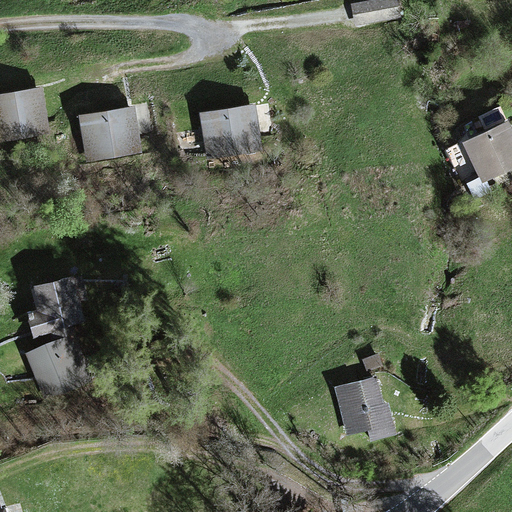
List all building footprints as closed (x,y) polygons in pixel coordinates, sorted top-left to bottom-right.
[(398,0),(393,0),(353,8),(356,26),(402,17),(398,0)] [(42,89),(0,97),(0,146),(51,137),(42,89)] [(134,106),(81,117),(91,167),(145,156),(134,106)] [(254,106),(201,116),(210,164),(263,154),(254,106)] [(511,140),(505,125),(461,146),(480,186),(511,171),(511,140)] [(39,309),(24,314),(33,345),(87,329),(71,274),(32,286),(39,309)] [(69,338),(28,356),(47,400),(88,383),(69,338)] [(375,373),(333,383),(346,431),(369,425),(372,438),(397,431),(389,401),(382,402),(375,373)]
